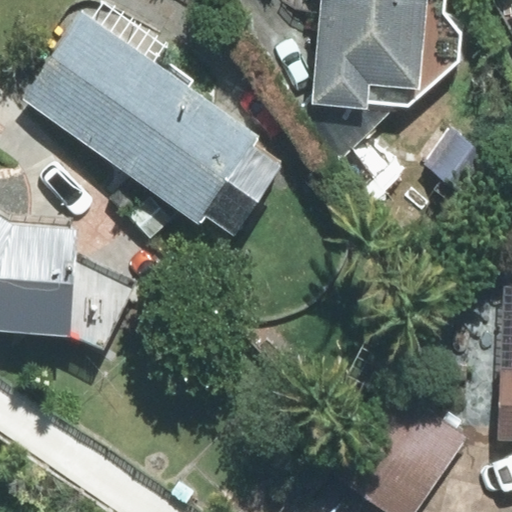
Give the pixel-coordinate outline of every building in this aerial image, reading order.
[(369,103),(408,106),(457,62),(461,33),(443,13),(445,0),(321,0),(322,0),(311,104),(368,110),(369,103)] [(233,233),(281,164),(255,146),(261,137),(82,13),(21,100),(200,223),(206,215),(233,233)] [(409,155),(376,123),(330,170),(362,202),(409,155)] [(451,128),(423,162),(446,181),(474,147),(451,128)] [(0,329),(69,335),(106,354),(139,287),(73,254),(75,227),(12,224),(0,216),(0,329)] [(511,288),(506,288),(500,439),(511,439),(511,288)] [(390,511),(413,511),(465,438),(380,379),(321,464),(390,511)]
